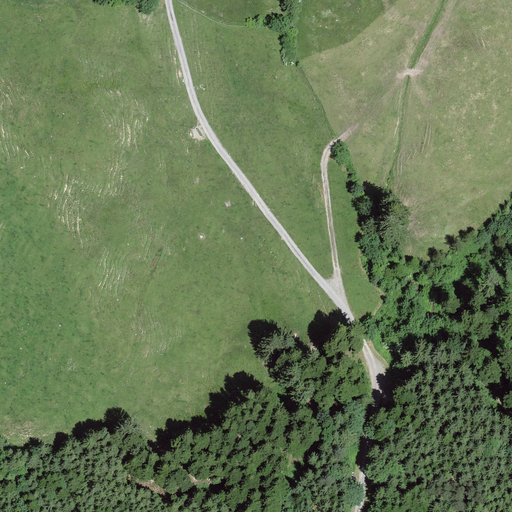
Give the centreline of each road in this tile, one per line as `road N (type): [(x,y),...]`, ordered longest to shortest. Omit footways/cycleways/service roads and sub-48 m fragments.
road 1 (track): [(168,0),(193,102),(298,256),(340,301),(372,366),(375,409),(356,511)]
road 2 (track): [(340,301),(325,162),(330,147),(377,106)]
